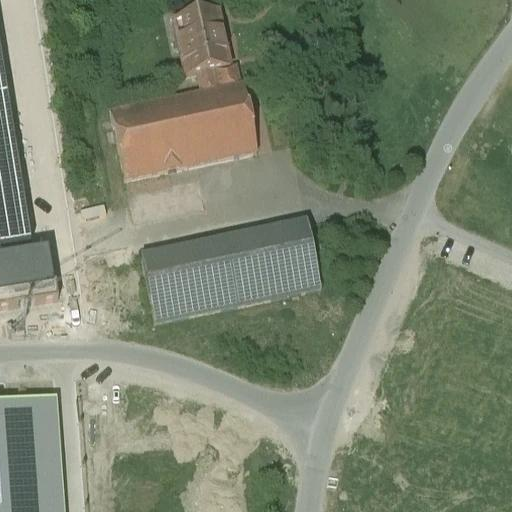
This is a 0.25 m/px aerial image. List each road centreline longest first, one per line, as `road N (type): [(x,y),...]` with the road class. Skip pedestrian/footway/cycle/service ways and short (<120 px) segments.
road 1 (residential): [(511,41),(450,133),(409,215),(336,387),(328,427)]
road 2 (residential): [(328,427),(139,358),(0,357)]
